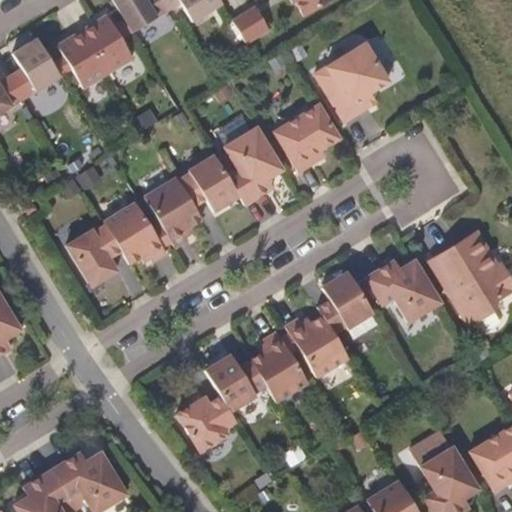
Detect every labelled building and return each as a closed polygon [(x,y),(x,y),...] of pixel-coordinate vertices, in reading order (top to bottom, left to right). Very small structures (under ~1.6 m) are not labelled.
[(111,0),(132,33),(180,3),(192,22),(221,4),(218,0),(111,0)] [(289,0),(291,3),(294,1),(304,17),(330,0),(289,0)] [(254,7),(231,21),(241,36),(246,45),(269,30),(254,7)] [(132,59),(105,16),(56,46),(82,89),(132,59)] [(0,113),(59,77),(36,39),(11,54),(21,69),(0,82),(0,113)] [(314,74),(343,123),(369,107),(363,98),(388,82),(364,44),(314,74)] [(306,158),(339,139),(317,105),(272,133),(297,173),(310,165),(306,158)] [(238,197),(244,206),(267,192),(261,183),(267,180),(281,171),(256,129),(223,148),(238,172),(227,179),(238,197)] [(176,180),(192,208),(205,200),(212,213),(238,197),(227,179),(212,154),(186,170),(188,172),(176,180)] [(189,227),(200,220),(192,208),(176,180),(175,178),(143,198),(160,226),(170,242),(173,248),(187,240),(185,237),(182,232),(189,227)] [(261,183),(267,192),(273,189),(267,180),(261,183)] [(120,251),(128,265),(147,253),(152,262),(165,253),(161,248),(152,231),(134,203),(102,222),(104,225),(120,251)] [(108,259),(120,251),(104,225),(92,233),(91,230),(65,246),(89,286),(99,280),(100,281),(116,271),(108,259)] [(160,226),(152,231),(161,248),(170,242),(160,226)] [(189,227),(182,232),(185,237),(193,232),(189,227)] [(437,257),(434,259),(455,293),(450,296),(468,326),(494,310),(496,301),(511,291),(511,284),(501,265),(497,268),(476,233),(437,257)] [(434,259),(437,257),(436,257),(427,263),(448,297),(450,296),(455,293),(434,259)] [(439,303),(414,261),(399,270),(393,274),(388,265),(364,279),(381,306),(392,299),(407,323),(439,303)] [(393,274),(399,270),(393,261),(388,265),(393,274)] [(371,314),(346,273),(320,288),(328,301),(316,308),(321,316),(332,334),(344,327),(346,329),(371,314)] [(0,354),(5,352),(0,344),(0,342),(5,340),(19,331),(0,299),(0,354)] [(298,320),(284,328),(288,333),(298,351),(315,378),(347,359),(332,334),(321,316),(302,328),(298,320)] [(267,349),(249,361),(265,387),(275,403),(306,383),(290,356),(279,338),(276,333),(262,341),(267,349)] [(298,351),(288,333),(279,338),(290,356),(298,351)] [(0,342),(0,344),(5,352),(10,349),(5,340),(0,342)] [(253,394),(265,387),(249,361),(237,368),(229,356),(203,372),(219,397),(229,412),(254,397),(253,394)] [(223,430),(235,422),(229,412),(219,397),(207,404),(204,398),(175,415),(199,453),(226,436),(223,430)] [(511,471),(511,425),(468,452),(493,492),(506,484),(502,478),(511,471)] [(477,490),(451,447),(419,467),(434,491),(422,498),(430,511),(461,511),(462,511),(457,502),(462,499),(477,490)] [(74,456),(27,485),(32,493),(27,497),(12,506),(16,511),(60,511),(56,504),(78,491),(91,511),(97,511),(125,495),(99,453),(85,462),(79,465),(74,456)] [(79,453),(74,456),(79,465),(85,462),(79,453)] [(511,471),(502,478),(506,484),(511,480),(511,471)] [(416,511),(398,481),(366,501),(372,511),(416,511)] [(32,493),(27,485),(21,488),(27,497),(32,493)] [(462,499),(457,502),(462,511),(467,508),(462,499)]
